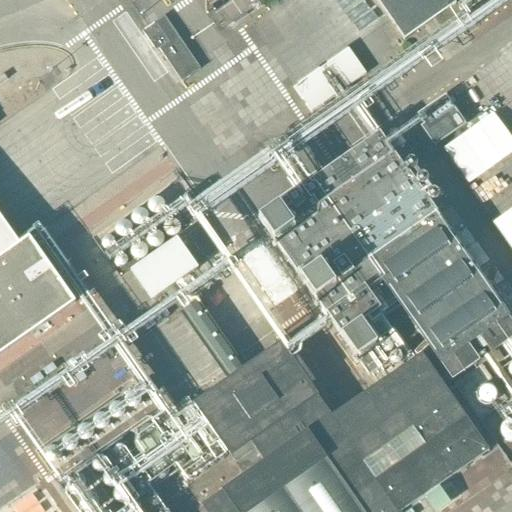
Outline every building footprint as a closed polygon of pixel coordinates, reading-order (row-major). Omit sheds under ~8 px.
[(374,0),(404,42),(456,4),(453,0),(374,0)] [(156,51),(160,49),(182,82),(201,69),(165,16),(155,23),(142,31),(156,51)] [(348,49),(294,88),(311,112),(366,74),(348,49)] [(420,128),(433,146),(465,125),(445,95),(417,115),(424,125),(420,128)] [(469,184),(511,152),(511,139),(493,113),(444,149),(469,184)] [(387,364),(374,345),(376,344),(361,323),(379,310),(364,289),(379,279),(451,382),(480,361),(469,345),(479,338),(490,354),(511,338),(511,322),(508,317),(509,317),(477,272),(490,262),(463,223),(449,233),(398,160),(411,152),(392,125),(258,219),(325,315),(326,315),(356,358),(369,376),(387,364)] [(148,207),(148,209),(149,211),(150,213),(152,214),(154,215),(157,216),(159,216),(161,215),(163,213),(164,212),(165,210),(166,207),(166,205),(165,203),(163,201),(162,200),(160,199),(157,198),(155,198),(153,199),(151,200),(150,202),(149,204),(148,207)] [(131,217),(131,219),(132,221),(133,223),(135,225),(137,226),(139,226),(141,226),(144,225),(146,224),(147,222),(148,220),(148,218),(148,215),(147,213),(146,211),(144,210),(142,209),(140,208),(138,209),(136,209),(134,211),(132,212),(131,214),(131,217)] [(511,251),(511,209),(492,224),(511,251)] [(19,244),(0,217),(0,356),(75,304),(29,237),(19,244)] [(164,229),(165,231),(165,233),(167,235),(168,237),(171,237),(173,238),(175,238),(177,237),(179,236),(181,234),(182,232),(182,229),(182,227),(181,225),(180,223),(178,222),(176,221),(174,220),(171,220),(169,221),(167,223),(166,224),(165,226),(164,229)] [(115,230),(115,232),(116,235),(117,237),(119,238),(121,239),(124,239),(126,239),(128,238),(130,237),(131,235),(132,233),(133,231),(133,229),(132,227),(131,225),(129,223),(127,222),(124,222),(122,222),(120,223),(118,224),(117,226),(116,228),(115,230)] [(148,240),(148,243),(149,245),(150,247),(152,248),(154,249),(156,250),(158,249),(160,249),(162,247),(164,245),(165,243),(165,241),(165,239),(164,237),(163,235),(161,233),(159,232),(157,232),(155,232),(152,233),(150,234),(149,236),(148,238),(148,240)] [(101,242),(102,244),(102,246),(103,247),(105,248),(106,249),(108,249),(110,249),(111,248),(113,247),(114,246),(114,245),(115,243),(115,241),(114,240),(113,238),(112,237),(110,236),(108,236),(107,236),(105,237),(104,238),(103,239),(102,241),(101,242)] [(176,239),(130,272),(152,302),(198,270),(176,239)] [(130,252),(131,254),(131,256),(133,258),(135,260),(137,261),(139,261),(141,261),(143,260),(145,259),(147,257),(148,255),(148,253),(148,250),(147,248),(146,246),(144,245),(142,244),(140,243),(137,244),(135,244),(133,246),(132,247),(131,250),(130,252)] [(290,287),(261,246),(242,259),(271,301),(290,287)] [(115,261),(115,263),(116,265),(117,266),(118,267),(120,268),(121,268),(123,268),(125,267),(126,266),(127,265),(128,264),(128,262),(128,260),(128,258),(127,257),(125,256),(124,255),(122,255),(120,255),(119,256),(117,257),(116,258),(115,259),(115,261)] [(183,310),(230,377),(192,404),(230,458),(250,444),(263,462),(220,492),(200,505),(205,511),(401,511),(489,452),(421,354),(331,417),(317,397),(318,396),(281,342),(242,369),(195,302),(183,310)] [(479,397),(479,400),(480,402),(482,404),(484,406),(486,407),(489,407),(491,407),(494,406),(496,405),(497,403),(498,400),(499,398),(499,395),(498,393),(496,391),(494,389),(492,388),(489,388),(487,388),(484,389),(482,390),(481,392),(480,394),(479,397)] [(126,400),(126,402),(127,404),(128,406),(130,407),(132,408),(134,409),(136,409),(139,408),(140,407),(142,405),(143,403),(143,400),(143,398),(142,396),(141,394),(139,393),(137,392),(135,391),(133,391),(130,392),(129,394),(127,395),(126,397),(126,400)] [(110,411),(110,414),(111,416),(113,418),(114,419),(116,420),(119,421),(121,420),(123,420),(125,418),(127,417),(128,415),(128,412),(128,410),(127,408),(126,406),(124,404),(122,403),(119,403),(117,403),(115,404),(113,405),(112,407),(111,409),(110,411)] [(94,422),(94,424),(95,427),(96,428),(98,430),(100,431),(102,431),(104,431),(107,430),(108,429),(110,427),(111,425),(111,423),(111,421),(110,418),(109,417),(107,415),(105,414),(103,414),(101,414),(98,415),(97,416),(95,418),(94,420),(94,422)] [(79,434),(79,436),(79,438),(81,440),(83,442),(85,443),(87,443),(89,443),(91,442),(93,441),(95,439),(96,437),(96,435),(96,433),(95,430),(94,428),(92,427),(90,426),(88,426),(85,426),(83,427),(81,428),(80,430),(79,432),(79,434)] [(63,444),(63,447),(64,449),(65,451),(67,452),(69,453),(71,454),(73,453),(76,453),(77,451),(79,450),(80,447),(80,445),(80,443),(79,441),(78,439),(76,437),(74,436),(72,436),(70,436),(67,437),(66,438),(64,440),(63,442),(63,444)] [(47,457),(47,459),(48,461),(49,463),(51,465),(53,466),(55,466),(57,466),(59,465),(61,464),(63,462),(64,460),(64,458),(64,455),(63,453),(62,451),(60,450),(58,449),(56,448),(54,449),(51,449),(49,451),(48,452),(47,455),(47,457)] [(95,469),(95,471),(96,472),(97,474),(98,475),(100,476),(102,476),(104,476),(105,475),(107,474),(108,473),(109,471),(109,469),(109,468),(108,466),(107,464),(106,463),(104,463),(102,462),(101,462),(99,463),(97,464),(96,465),(95,467),(95,469)] [(104,482),(105,484),(105,486),(106,487),(108,488),(109,489),(111,489),(113,489),(115,489),(116,488),(117,486),(118,484),(118,483),(118,481),(118,479),(117,478),(115,477),(113,476),(112,475),(110,476),(108,476),(107,477),(106,479),(105,480),(104,482)] [(69,490),(69,492),(70,494),(71,496),(73,498),(75,499),(78,499),(80,499),(82,498),(84,497),(85,495),(86,493),(87,491),(87,488),(86,486),(84,484),(83,483),(81,482),(78,482),(76,482),(74,482),(72,484),(71,486),(70,488),(69,490)] [(114,497),(114,499),(115,500),(116,502),(117,503),(119,504),(120,504),(122,504),(124,503),(125,502),(127,501),(127,499),(128,498),(128,496),(127,494),(126,493),(124,491),(123,491),(121,490),(119,490),(117,491),(116,492),(115,494),(114,495),(114,497)] [(81,506),(81,509),(82,511),(96,511),(97,511),(98,509),(98,507),(98,505),(97,503),(96,501),(94,499),(92,498),(90,498),(88,498),(86,499),(84,500),(82,502),(81,504),(81,506)]
